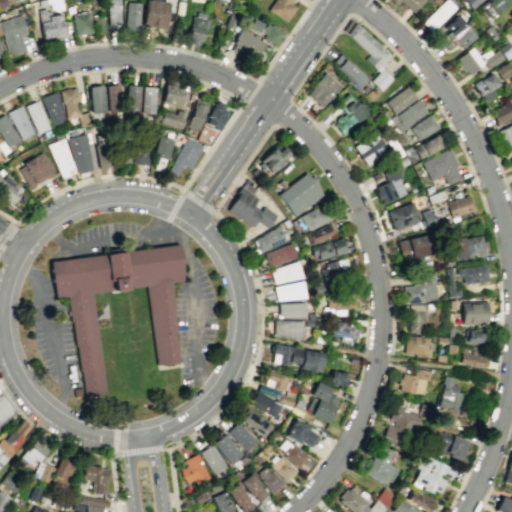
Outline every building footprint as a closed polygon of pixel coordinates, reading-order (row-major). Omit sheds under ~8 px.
[(0,0),(11,0),(0,8),(0,0)] [(36,0),(38,6),(47,4),(49,12),(61,9),(59,0),(36,0)] [(105,0),(105,28),(119,27),(118,0),(105,0)] [(150,0),(142,0),(140,26),(163,28),(166,2),(150,0)] [(272,0),(290,0),(289,2),(294,6),(283,21),(266,9),(272,0)] [(422,0),(389,0),(394,5),(398,0),(411,12),(422,0)] [(419,21),(440,0),(447,0),(453,6),(428,30),(419,21)] [(478,0),(469,9),(461,0),(478,0)] [(476,4),(480,0),(506,0),(487,17),(476,4)] [(124,1),(122,27),(137,28),(139,2),(124,1)] [(35,10),(40,37),(62,33),(58,13),(45,15),(44,8),(35,10)] [(69,14),(73,35),(90,32),(87,11),(69,14)] [(195,11),(194,16),(190,15),(184,42),(198,45),(202,28),(205,28),(206,21),(204,20),(205,14),(195,11)] [(453,13),(472,34),(459,46),(440,25),(453,13)] [(0,20),(0,37),(6,55),(23,49),(18,35),(25,33),(19,14),(0,20)] [(94,32),(103,32),(103,14),(93,15),(94,32)] [(247,16),(242,25),(256,33),(261,24),(247,16)] [(389,56),(352,22),(349,19),(340,30),(367,54),(362,59),(375,70),(389,56)] [(265,22),(259,32),(263,34),(260,38),(273,46),(282,33),(265,22)] [(486,24),(495,35),(489,39),(481,28),(486,24)] [(239,27),(231,39),(234,42),(229,49),(253,66),(260,56),(256,53),(262,44),(239,27)] [(505,40),(511,50),(511,52),(504,59),(495,47),(505,40)] [(494,49),(500,57),(485,67),(481,61),(479,62),(480,63),(466,74),(463,69),(461,71),(455,63),(457,61),(454,56),(469,45),(476,55),(485,48),(489,53),(494,49)] [(338,54),(330,62),(357,87),(365,79),(338,54)] [(499,79),(511,72),(504,61),(492,68),(499,79)] [(379,69),(368,81),(378,90),(390,78),(379,69)] [(493,93),(489,87),(496,82),(488,70),(469,81),(477,95),(479,94),(482,100),(493,93)] [(322,72),(304,94),(320,107),(338,86),(322,72)] [(180,106),(173,105),(173,108),(161,106),(164,84),(175,86),(174,88),(182,89),(180,106)] [(126,85),(123,111),(136,114),(139,87),(126,85)] [(383,102),(392,114),(414,98),(405,85),(383,102)] [(88,87),(90,115),(104,114),(102,86),(88,87)] [(117,86),(118,114),(105,115),(104,87),(117,86)] [(141,86),(139,113),(152,115),(154,88),(141,86)] [(75,89),(59,91),(61,104),(64,103),(67,122),(76,120),(78,130),(91,128),(88,112),(79,114),(75,89)] [(55,92),(40,98),(51,126),(64,122),(55,92)] [(345,94),(334,104),(342,112),(328,125),(338,136),(363,114),(345,94)] [(198,131),(185,126),(196,95),(209,99),(198,131)] [(393,116),(415,99),(424,112),(397,131),(392,124),(396,120),(393,116)] [(38,100),(24,106),(36,135),(49,129),(38,100)] [(487,110),(506,100),(511,112),(511,115),(494,124),(487,110)] [(219,130),(202,122),(209,107),(213,103),(217,101),(220,102),(221,108),(225,110),(223,113),(226,116),(219,130)] [(20,106),(7,113),(21,140),(33,134),(20,106)] [(186,113),(182,128),(159,123),(161,112),(174,115),(177,111),(186,113)] [(3,114),(0,116),(0,135),(7,147),(19,140),(3,114)] [(408,128),(416,140),(436,127),(428,115),(408,128)] [(511,122),(510,119),(511,117),(511,142),(504,146),(496,129),(511,122)] [(116,164),(115,126),(130,125),(130,163),(116,164)] [(148,166),(133,163),(135,126),(151,127),(148,166)] [(113,166),(97,168),(92,129),(109,127),(113,166)] [(173,134),(158,130),(150,164),(162,169),(173,134)] [(352,146),(364,164),(387,149),(374,131),(352,146)] [(410,147),(416,159),(441,145),(435,133),(410,147)] [(83,134),(65,140),(78,173),(90,169),(83,134)] [(180,135),(175,142),(180,145),(165,172),(176,178),(182,167),(189,171),(203,147),(180,135)] [(383,140),(391,136),(401,154),(394,158),(394,159),(383,140)] [(61,179),(45,145),(62,138),(74,174),(61,179)] [(271,148),(257,161),(267,171),(273,165),(275,168),(283,160),(282,158),(286,154),(280,147),(275,152),(271,148)] [(419,162),(444,149),(458,178),(444,185),(439,175),(428,180),(419,162)] [(40,151),(20,163),(23,166),(16,170),(30,190),(54,175),(40,151)] [(401,154),(407,163),(400,167),(394,158),(401,154)] [(380,172),(394,165),(399,176),(396,178),(403,193),(381,203),(380,198),(377,200),(373,192),(376,191),(374,186),(385,181),(380,172)] [(291,217),(320,195),(314,186),(317,183),(311,175),(308,177),(304,172),(274,194),(291,217)] [(0,200),(11,209),(25,191),(6,176),(0,184),(0,200)] [(265,227),(255,220),(250,227),(225,209),(234,197),(228,193),(233,186),(238,189),(243,182),(254,189),(250,194),(255,198),(251,204),(258,209),(261,205),(274,214),(265,227)] [(444,201),(449,217),(471,210),(466,195),(444,201)] [(306,231),(298,217),(330,200),(339,215),(306,231)] [(384,211),(409,201),(417,220),(391,230),(384,211)] [(329,224),(333,236),(309,246),(304,234),(329,224)] [(258,252),(283,240),(276,226),(259,233),(260,235),(250,240),(254,247),(255,246),(258,252)] [(394,240),(422,234),(426,254),(398,260),(394,240)] [(451,239),(456,259),(483,253),(478,234),(461,238),(461,236),(451,239)] [(340,237),(344,252),(312,261),(309,246),(340,237)] [(289,242),(262,253),(268,267),(295,256),(289,242)] [(49,263),(103,255),(122,252),(176,245),(181,280),(168,282),(179,362),(155,366),(144,285),(124,288),(124,289),(110,291),(110,290),(89,293),(103,391),(83,394),(80,370),(77,371),(66,294),(54,296),(49,263)] [(313,263),(317,280),(352,271),(348,254),(313,263)] [(295,260),(301,277),(272,283),(267,269),(295,260)] [(453,268),(454,275),(459,274),(460,284),(485,281),(483,265),(453,268)] [(443,268),(446,297),(458,295),(457,282),(451,283),(449,267),(443,268)] [(301,280),(304,298),(274,300),(271,286),(301,280)] [(400,285),(401,303),(422,301),(422,300),(434,299),(433,283),(400,285)] [(355,308),(325,309),(325,295),(354,294),(355,308)] [(459,302),(459,324),(486,323),(485,301),(459,302)] [(304,303),(305,318),(282,318),(282,316),(277,316),(276,304),(304,303)] [(406,304),(406,332),(421,332),(421,304),(406,304)] [(356,327),(341,326),(342,321),(329,319),(327,334),(338,336),(338,340),(352,342),(353,338),(355,338),(356,327)] [(272,321),(272,336),(301,341),(302,321),(272,321)] [(464,330),(462,343),(484,346),(485,332),(464,330)] [(403,334),(401,352),(421,354),(421,356),(427,357),(428,347),(424,347),(425,337),(403,334)] [(271,343),(270,353),(272,354),(270,364),(286,366),(286,362),(299,364),(298,369),(321,372),(324,352),(271,343)] [(458,346),(455,363),(484,368),(486,351),(458,346)] [(400,372),(399,378),(396,377),(395,384),(397,384),(396,390),(420,394),(423,379),(426,380),(427,370),(411,367),(410,375),(400,372)] [(286,377),(282,391),(270,387),(272,382),(265,380),(267,371),(286,377)] [(330,371),(326,382),(342,388),(346,376),(330,371)] [(442,375),(440,383),(441,383),(436,406),(455,410),(460,392),(454,391),(456,384),(450,383),(451,377),(442,375)] [(315,381),(308,395),(317,399),(310,414),(326,422),(337,398),(327,393),(330,388),(315,381)] [(278,391),(259,383),(256,391),(275,398),(278,391)] [(274,422),(268,418),(269,417),(254,407),(255,404),(249,401),(255,391),(280,406),(276,413),(279,415),(274,422)] [(285,391),(284,395),(275,392),(272,401),(290,407),(294,394),(285,391)] [(0,392),(16,412),(0,423),(0,392)] [(304,403),(299,412),(292,408),(297,399),(304,403)] [(261,438),(270,427),(245,406),(235,417),(261,438)] [(391,406),(380,437),(409,446),(417,414),(391,406)] [(438,413),(436,422),(449,426),(452,416),(438,413)] [(294,419),(284,434),(296,443),(298,440),(308,446),(315,436),(307,430),(308,428),(294,419)] [(22,420),(4,441),(0,439),(0,462),(2,464),(31,428),(22,420)] [(237,422),(226,433),(248,454),(259,444),(237,422)] [(435,430),(440,432),(441,431),(463,439),(463,440),(467,441),(460,461),(446,455),(446,453),(444,452),(444,451),(435,448),(438,437),(433,436),(435,430)] [(224,433),(211,443),(234,470),(246,460),(224,433)] [(17,458),(28,466),(31,463),(50,472),(51,476),(66,484),(73,469),(67,466),(70,461),(59,456),(53,468),(42,463),(52,447),(33,434),(17,458)] [(298,467),(280,453),(289,443),(307,457),(298,467)] [(212,444),(198,453),(212,477),(226,468),(212,444)] [(266,444),(256,454),(284,481),(294,471),(266,444)] [(362,472),(386,485),(395,469),(384,462),(390,451),(379,445),(372,456),(371,455),(362,472)] [(511,451),(510,451),(501,481),(511,484),(511,451)] [(182,459),(184,466),(176,470),(182,485),(190,482),(194,490),(210,483),(196,453),(182,459)] [(437,477),(438,474),(448,479),(452,468),(420,454),(413,467),(416,468),(409,484),(416,488),(418,484),(421,485),(420,488),(430,493),(431,490),(437,493),(440,485),(442,485),(444,482),(442,481),(443,479),(437,477)] [(52,467),(37,461),(31,476),(45,482),(52,467)] [(12,493),(0,484),(0,480),(13,463),(26,474),(12,493)] [(83,464),(81,480),(91,481),(89,492),(104,494),(105,480),(108,480),(109,467),(83,464)] [(263,465),(253,474),(271,494),(281,484),(263,465)] [(250,473),(239,482),(255,502),(266,493),(250,473)] [(238,484),(225,491),(237,511),(242,511),(251,506),(238,484)] [(337,496),(338,498),(336,500),(350,511),(379,511),(384,507),(373,499),(368,506),(347,487),(345,490),(343,489),(337,496)] [(373,498),(384,506),(392,494),(382,487),(373,498)] [(405,498),(415,504),(414,505),(425,511),(427,511),(433,501),(421,493),(421,494),(409,488),(405,498)] [(209,499),(192,505),(188,496),(206,490),(209,499)] [(234,511),(223,491),(211,498),(218,511),(234,511)] [(0,492),(0,511),(1,511),(10,499),(0,492)] [(497,511),(492,510),(499,495),(507,499),(510,494),(511,495),(511,511),(497,511)] [(108,499),(78,495),(77,502),(71,501),(70,510),(80,511),(84,505),(107,508),(108,499)] [(388,511),(389,511),(418,511),(397,497),(388,511)]
